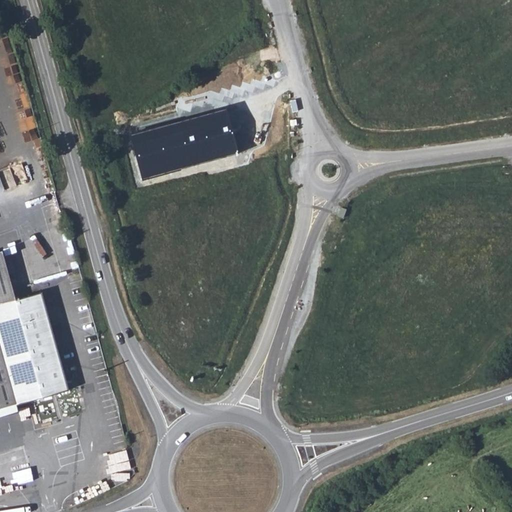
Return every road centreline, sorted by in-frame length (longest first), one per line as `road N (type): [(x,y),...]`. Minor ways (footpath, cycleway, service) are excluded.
road 1 (secondary): [(27,0),(130,351)]
road 2 (residential): [(511,143),(350,169)]
road 3 (tertiary): [(511,393),(356,437)]
road 4 (residential): [(320,189),(272,339)]
road 5 (residential): [(321,149),(280,0)]
